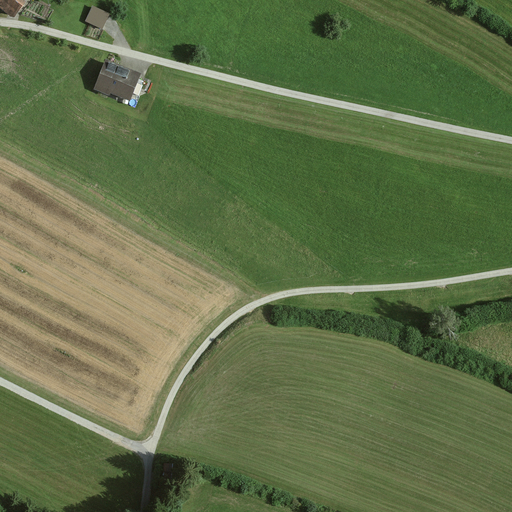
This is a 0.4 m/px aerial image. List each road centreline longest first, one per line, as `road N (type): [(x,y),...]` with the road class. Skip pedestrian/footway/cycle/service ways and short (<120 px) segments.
road 1 (residential): [(0,23),(511,141)]
road 2 (unclassified): [(148,511),(152,452),(184,373),(242,312),(303,292),(511,272)]
